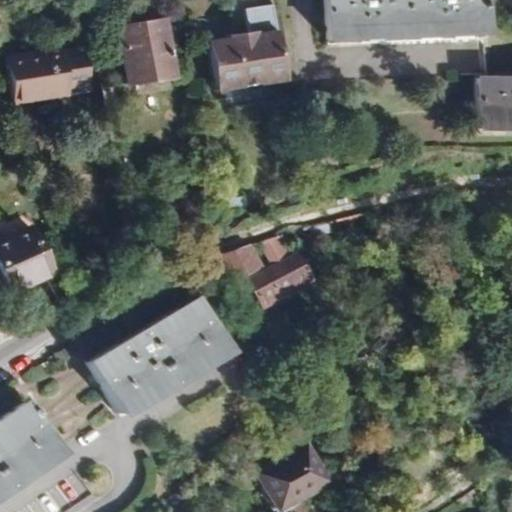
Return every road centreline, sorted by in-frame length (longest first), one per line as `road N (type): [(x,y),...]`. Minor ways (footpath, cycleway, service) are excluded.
road 1 (residential): [(0,359),(169,277),(204,247),(288,226)]
road 2 (track): [(288,226),(511,185)]
